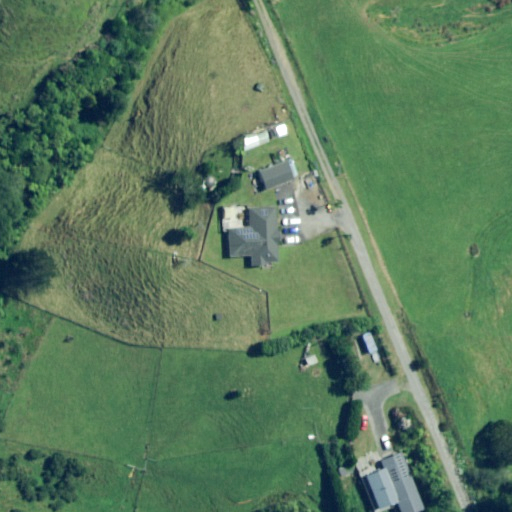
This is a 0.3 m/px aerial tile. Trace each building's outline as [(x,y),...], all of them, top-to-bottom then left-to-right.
[(262,142),(259,132),(235,140),(238,150),(262,142)] [(285,181),(278,163),(251,172),(257,191),(285,181)] [(272,265),(268,207),(240,209),(241,228),(218,230),(220,257),(243,256),(244,266),(272,265)] [(303,366),(314,363),(317,374),(327,371),(322,353),(312,356),(301,359),(303,366)] [(413,511),(421,509),(399,453),(376,462),(375,458),(358,465),(375,510),(394,503),(397,511),(413,511)]
